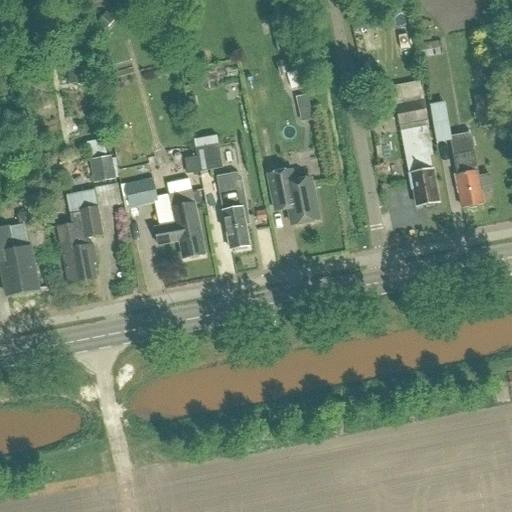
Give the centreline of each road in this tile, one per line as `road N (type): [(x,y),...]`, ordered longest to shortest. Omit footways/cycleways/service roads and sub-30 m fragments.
road 1 (secondary): [(0,357),(387,282)]
road 2 (residential): [(387,282),(333,0)]
road 3 (track): [(97,339),(130,511)]
road 4 (secondary): [(387,282),(511,259)]
